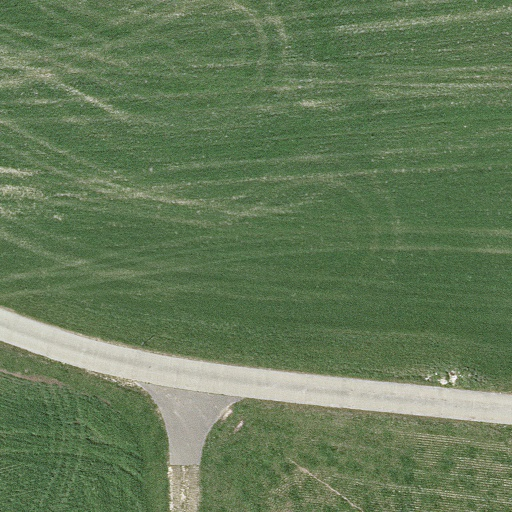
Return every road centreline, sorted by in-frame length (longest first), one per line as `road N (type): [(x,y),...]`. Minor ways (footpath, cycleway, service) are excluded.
road 1 (unclassified): [(0,325),(183,374),(511,410)]
road 2 (track): [(183,511),(183,374)]
